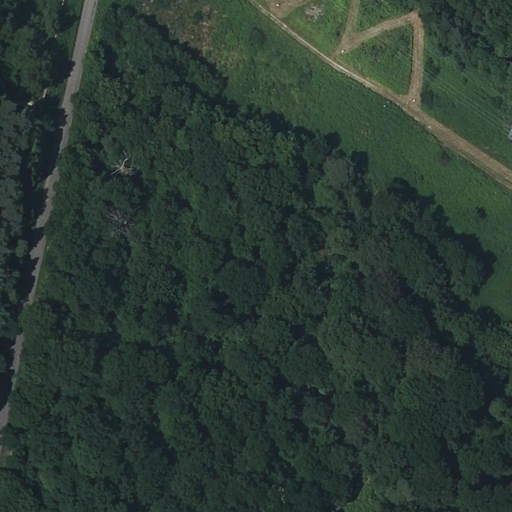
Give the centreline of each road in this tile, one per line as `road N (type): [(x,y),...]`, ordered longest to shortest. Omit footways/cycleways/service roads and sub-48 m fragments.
road 1 (tertiary): [(93,0),(0,426)]
road 2 (track): [(247,0),(511,189)]
